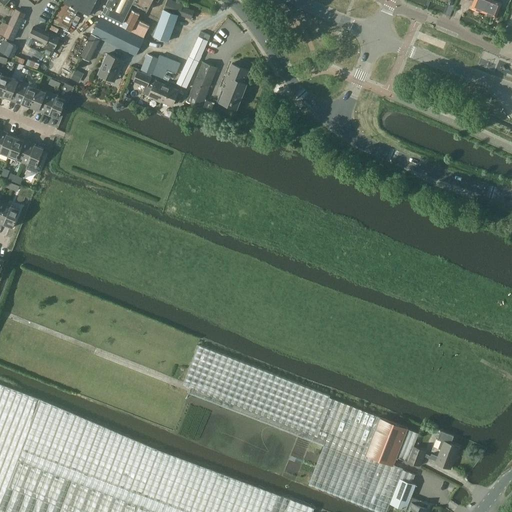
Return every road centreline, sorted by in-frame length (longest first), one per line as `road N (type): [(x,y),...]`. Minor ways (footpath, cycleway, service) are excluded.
road 1 (tertiary): [(342,116),(364,144),(511,199)]
road 2 (unclassified): [(375,37),(511,89)]
